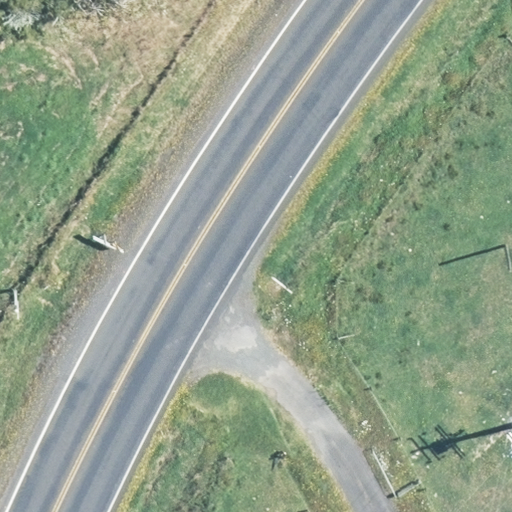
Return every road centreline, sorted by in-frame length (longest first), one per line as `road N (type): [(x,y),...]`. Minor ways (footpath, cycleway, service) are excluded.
road 1 (secondary): [(316,0),(214,122),(52,511)]
road 2 (track): [(167,235),(348,511)]
